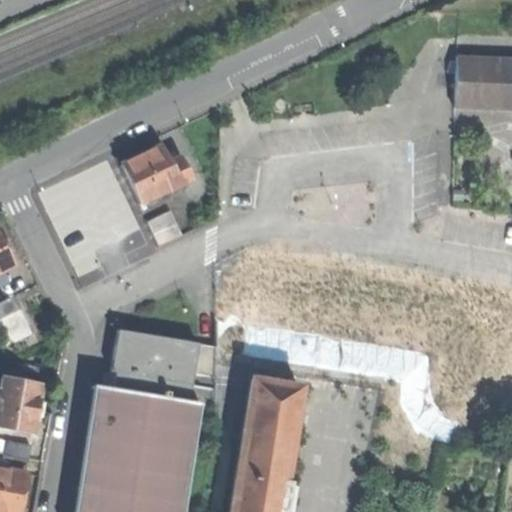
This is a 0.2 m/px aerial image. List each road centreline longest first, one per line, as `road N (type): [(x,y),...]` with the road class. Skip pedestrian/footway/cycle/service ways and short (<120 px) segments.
road 1 (residential): [(7,178),(384,0)]
road 2 (residential): [(53,511),(76,317),(7,178)]
